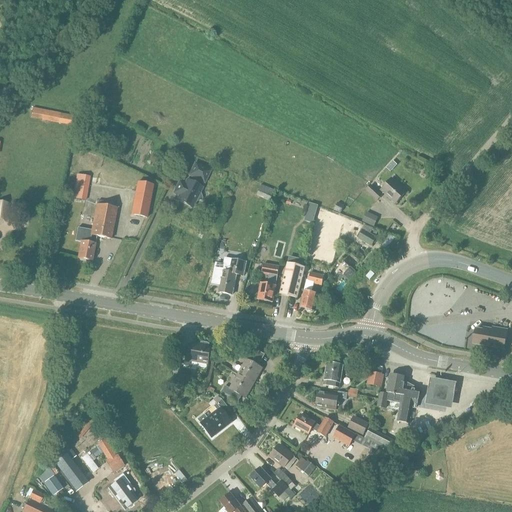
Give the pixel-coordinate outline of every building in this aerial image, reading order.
[(71,125),(72,116),(32,108),(30,118),(71,125)] [(204,183),(210,172),(195,164),(189,176),(193,178),(191,183),(187,181),(185,185),(179,182),(175,192),(180,194),(177,201),(192,208),(190,207),(193,202),(195,202),(195,203),(201,200),(202,198),(200,192),(198,191),(200,187),(196,186),(198,180),(204,183)] [(86,201),(90,179),(76,176),(71,198),(86,201)] [(395,205),(406,193),(392,179),(381,191),(395,205)] [(146,218),(152,187),(137,184),(130,215),(146,218)] [(272,201),(275,191),(261,185),(257,195),(272,201)] [(378,201),(383,195),(372,185),(367,191),(378,201)] [(111,240),(117,209),(96,205),(90,236),(91,236),(89,244),(81,243),(78,259),(91,261),(95,245),(96,237),(111,240)] [(313,223),(316,215),(308,212),(305,221),(313,223)] [(366,212),(362,222),(369,225),(373,216),(366,212)] [(371,235),(374,228),(335,213),(331,229),(338,232),(339,230),(359,238),(358,239),(372,247),(377,239),(371,235)] [(243,277),(246,263),(231,260),(229,273),(223,272),(219,293),(232,295),(236,277),(243,277)] [(300,267),(301,263),(288,260),(280,295),(288,297),(296,266),(300,267)] [(278,276),(279,268),(263,265),(262,274),(278,276)] [(298,300),(306,268),(296,266),(288,297),(298,300)] [(345,273),(344,273),(351,279),(357,273),(350,267),(350,268),(345,273)] [(370,271),(366,277),(370,280),(374,275),(370,271)] [(321,286),(323,277),(311,274),(309,283),(321,286)] [(273,303),(277,286),(260,284),(257,300),(273,303)] [(314,313),(317,295),(304,292),(300,309),(314,313)] [(507,331),(492,328),(492,330),(484,329),(483,331),(476,330),(473,344),(504,350),(507,331)] [(208,364),(210,346),(194,344),(193,352),(186,351),(184,365),(190,367),(191,361),(208,364)] [(238,375),(254,383),(262,370),(254,366),(257,360),(261,362),(264,355),(250,348),(247,354),(245,353),(240,350),(236,355),(241,358),(246,361),(238,375)] [(340,389),(340,384),(343,366),(326,363),(323,381),(323,386),(340,389)] [(381,388),(383,376),(369,373),(367,385),(381,388)] [(246,399),(254,383),(238,375),(230,389),(225,387),(222,392),(235,399),(237,394),(246,399)] [(406,379),(391,376),(389,378),(388,379),(387,382),(388,383),(386,393),(380,392),(377,407),(385,409),(387,401),(400,404),(397,421),(409,423),(412,409),(416,410),(420,391),(404,388),(406,379)] [(456,384),(429,380),(424,407),(451,411),(456,384)] [(357,399),(358,391),(348,390),(347,397),(357,399)] [(336,411),(338,396),(318,392),(316,408),(336,411)] [(232,423),(226,416),(231,412),(222,400),(217,404),(220,408),(207,419),(204,415),(197,420),(211,439),(218,434),(232,423)] [(320,427),(300,416),(294,427),(308,435),(312,428),(327,437),(335,423),(325,418),(320,427)] [(86,417),(76,430),(81,435),(83,436),(93,423),(86,417)] [(370,420),(369,425),(377,428),(379,422),(370,420)] [(349,430),(357,434),(366,438),(367,434),(369,429),(353,422),(349,430)] [(357,434),(349,430),(340,425),(333,437),(350,447),(357,434)] [(390,452),(395,443),(370,429),(366,440),(390,452)] [(76,456),(66,444),(60,448),(63,452),(52,460),(75,492),(88,482),(71,460),(76,456)] [(285,467),(293,457),(278,446),(271,456),(285,467)] [(88,454),(102,470),(110,463),(96,447),(88,454)] [(312,480),(320,470),(312,463),(303,456),(295,467),(312,480)] [(290,492),(289,491),(281,482),(277,486),(270,480),(260,470),(251,478),(261,489),(265,485),(282,501),(290,492)] [(281,482),(289,491),(294,487),(278,470),(273,474),(281,482)] [(114,485),(108,489),(123,508),(135,499),(128,490),(130,488),(120,476),(112,482),(114,485)] [(52,478),(44,485),(53,497),(62,490),(52,478)] [(51,511),(53,510),(40,504),(44,495),(32,490),(22,511),(51,511)] [(243,511),(240,507),(230,495),(220,503),(225,509),(221,511),(233,511),(234,511),(233,511),(243,511)] [(247,511),(259,511),(249,500),(242,505),(247,511)]
